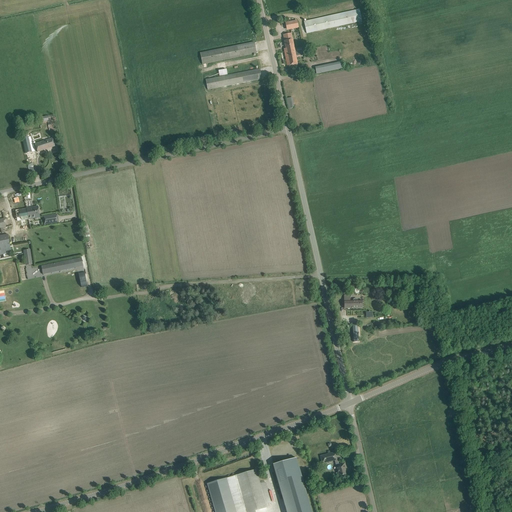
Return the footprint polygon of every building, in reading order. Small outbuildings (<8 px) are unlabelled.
[(360,9),(309,21),(304,22),(306,33),(362,21),(360,9)] [(287,30),(299,28),(297,20),(285,23),(287,30)] [(285,52),(289,51),(290,54),(304,51),(303,48),(294,49),(291,33),(283,35),(286,52),(285,52)] [(202,64),(257,53),(254,42),(200,54),(202,64)] [(289,51),(285,52),(286,58),(288,58),(289,65),(297,64),(296,57),(305,55),(304,51),(290,54),(289,51)] [(316,68),(316,74),(344,68),(343,62),(316,68)] [(260,69),(255,70),(206,80),(208,90),(262,79),(260,69)] [(32,152),(28,137),(22,139),(26,153),(32,152)] [(55,146),(53,142),(52,138),(35,144),(38,152),(55,146)] [(26,208),(28,219),(40,217),(38,206),(26,208)] [(26,208),(17,210),(19,221),(20,221),(21,225),(26,224),(26,220),(28,219),(26,208)] [(43,216),(44,225),(53,224),(51,215),(43,216)] [(7,235),(0,236),(0,252),(11,250),(7,235)] [(30,250),(24,250),(25,262),(32,261),(30,250)] [(62,262),(41,266),(42,272),(61,268),(61,271),(64,271),(76,268),(74,259),(62,262)] [(350,301),(350,296),(344,296),(344,309),(362,308),(362,301),(358,301),(357,299),(353,299),(353,301),(350,301)] [(336,452),(320,456),(322,463),(338,460),(336,452)] [(311,511),(296,458),(273,465),(286,511),(311,511)] [(345,463),(336,465),(339,476),(347,475),(345,467),(346,466),(345,463)] [(255,470),(207,484),(215,511),(255,511),(267,508),(266,504),(272,503),(266,482),(259,484),(255,470)]
